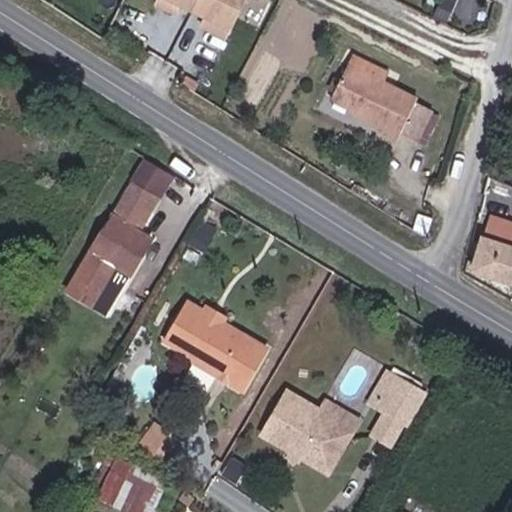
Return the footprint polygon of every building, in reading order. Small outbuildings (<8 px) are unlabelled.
[(245,0),(147,0),(227,39),(245,0)] [(351,55),(347,64),(381,80),(385,70),(351,55)] [(381,80),(347,64),(333,97),(363,111),(361,115),(381,128),(418,137),(432,107),(381,80)] [(130,277),(151,240),(139,232),(158,199),(130,184),(66,292),(93,308),(116,269),(130,277)] [(511,280),(511,224),(488,216),(472,266),(511,280)] [(202,251),(210,238),(197,231),(190,245),(202,251)] [(106,316),(130,277),(116,269),(93,308),(106,316)] [(241,393),(267,348),(223,323),(215,326),(206,321),(204,311),(187,302),(164,343),(191,358),(192,364),(241,393)] [(226,319),(206,307),(204,311),(206,321),(215,326),(223,323),(226,319)] [(406,425),(423,395),(419,392),(399,381),(387,374),(377,391),(382,410),(406,425)] [(423,386),(403,375),(399,381),(419,392),(423,386)] [(382,410),(377,391),(370,403),(382,410)] [(327,474),(351,434),(319,415),(285,396),(262,436),(327,474)] [(351,434),(358,422),(326,403),(319,415),(351,434)] [(168,456),(180,433),(153,420),(141,443),(168,456)] [(123,511),(144,511),(161,480),(117,457),(97,499),(123,511)] [(236,483),(245,468),(233,461),(223,476),(236,483)]
